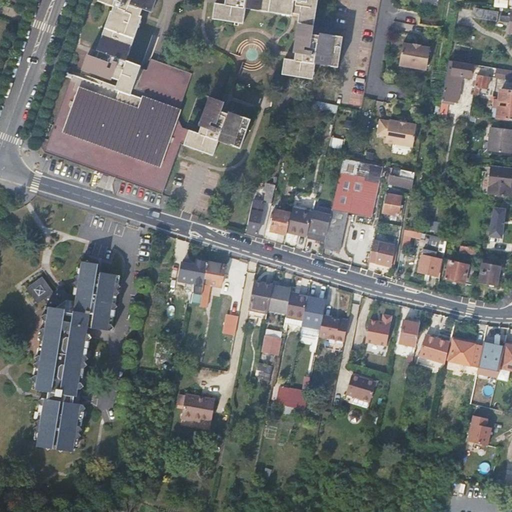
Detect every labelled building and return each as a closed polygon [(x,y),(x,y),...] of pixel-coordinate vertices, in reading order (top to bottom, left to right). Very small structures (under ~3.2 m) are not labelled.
[(98,0),(113,5),(111,10),(110,10),(93,54),(87,52),(81,67),(117,80),(114,89),(70,73),(41,152),(160,194),(179,142),(210,153),(217,137),(221,139),(221,140),(237,146),(249,116),(221,105),(224,98),(207,93),(193,130),(172,123),(192,69),(156,55),(151,67),(124,57),(126,53),(128,53),(144,7),(150,10),(154,0),(98,0)] [(223,0),(222,5),(216,5),(214,20),(244,24),(247,8),(251,9),(251,11),(299,18),(294,55),(287,55),(285,70),(315,75),(318,58),(322,59),(323,60),(340,62),(344,30),(314,26),(318,0),(223,0)] [(500,10),(479,8),(477,17),(498,20),(500,10)] [(511,16),(502,15),(501,21),(511,22),(511,31),(511,16)] [(427,71),(432,49),(422,47),(422,45),(415,44),(414,45),(404,43),(400,65),(427,71)] [(450,60),(443,100),(456,102),(461,75),(473,77),(475,64),(450,60)] [(511,77),(511,69),(499,68),(498,78),(511,80),(511,77)] [(478,75),(474,99),(478,100),(480,87),(489,88),(491,77),(478,75)] [(501,108),(501,118),(511,119),(511,91),(502,90),(501,100),(496,100),(495,108),(501,108)] [(385,142),(412,148),(417,126),(407,124),(400,122),(390,120),(390,121),(380,119),(376,139),(385,141),(385,142)] [(511,130),(493,128),(491,151),(511,152),(511,130)] [(332,138),(331,148),(342,149),(343,139),(332,138)] [(332,210),(348,213),(372,218),(383,168),(343,160),(332,210)] [(511,166),(494,165),(490,194),(511,197),(511,184),(511,166)] [(390,185),(412,190),(415,174),(403,171),(402,177),(392,176),(390,185)] [(263,205),(271,206),(275,186),(266,184),(264,190),(266,191),(263,205)] [(401,199),(387,196),(384,213),(399,216),(401,199)] [(263,205),(254,203),(248,233),(257,234),(263,205)] [(494,207),(490,235),(504,237),(508,209),(494,207)] [(297,232),(308,235),(308,232),(313,213),(292,208),(291,214),(287,232),(296,235),(297,232)] [(325,244),(324,249),(340,252),(348,213),(332,210),(331,217),(325,244)] [(271,232),(286,235),(287,232),(291,214),(276,211),(271,232)] [(313,213),(308,232),(310,233),(309,240),(325,244),(331,217),(313,213)] [(421,239),(421,232),(404,230),(402,244),(411,245),(412,238),(421,239)] [(424,248),(419,272),(438,276),(442,259),(444,259),(448,239),(431,235),(428,249),(424,248)] [(374,241),(369,262),(395,268),(398,247),(374,241)] [(479,254),(480,248),(462,244),(461,251),(479,254)] [(485,262),(483,262),(480,281),(497,284),(501,265),(493,264),(493,260),(486,258),(485,262)] [(202,294),(208,261),(197,259),(195,268),(182,266),(179,279),(196,282),(195,293),(202,294)] [(38,316),(41,321),(42,330),(39,332),(42,336),(38,338),(40,343),(39,357),(35,360),(37,364),(34,366),(36,370),(36,377),(32,379),(35,383),(33,391),(43,393),(42,401),(39,403),(41,406),(39,421),(35,424),(38,428),(35,431),(37,434),(36,442),(37,442),(38,443),(38,448),(46,449),(49,452),(51,450),(60,452),(62,454),(64,452),(74,454),(75,448),(78,448),(79,440),(82,438),(80,434),(83,432),(81,429),(83,413),(84,412),(86,411),(86,410),(83,406),(77,405),(79,389),(82,389),(85,387),(83,384),(85,369),(88,367),(86,363),(89,360),(87,357),(89,341),(92,339),(89,335),(87,335),(88,330),(84,330),(84,327),(107,331),(111,328),(109,324),(111,309),(114,306),(112,303),(113,296),(117,292),(114,289),(118,286),(116,283),(117,274),(94,271),(95,263),(86,262),(85,260),(82,261),(78,261),(77,266),(75,266),(73,275),(70,277),(72,280),(69,283),(71,286),(69,294),(65,293),(59,286),(50,292),(38,276),(22,288),(34,304),(40,299),(41,303),(41,307),(41,310),(41,313),(39,315),(38,316)] [(446,278),(473,284),(477,266),(451,260),(446,278)] [(208,261),(202,294),(202,295),(209,297),(211,284),(222,286),(223,275),(225,264),(208,261)] [(274,284),(255,280),(250,309),(268,314),(269,309),(273,286),(274,284)] [(290,290),(273,286),(269,309),(286,314),(290,292),(290,290)] [(286,314),(302,317),(306,296),(293,294),(294,293),(290,292),(286,314)] [(303,326),(321,330),(324,315),(326,301),(308,297),(303,326)] [(379,320),(371,319),(367,341),(388,345),(392,323),(391,323),(392,315),(384,313),(383,322),(380,322),(379,320)] [(223,334),(235,336),(238,316),(226,314),(223,334)] [(332,316),(324,315),(321,330),(319,336),(345,341),(349,319),(340,318),(332,316)] [(418,337),(420,323),(404,320),(400,343),(416,346),(418,337)] [(267,335),(282,338),(283,331),(268,329),(267,335)] [(419,356),(445,363),(446,359),(449,340),(426,334),(419,356)] [(264,351),(279,353),(282,338),(267,335),(264,351)] [(447,361),(477,367),(478,362),(481,344),(452,338),(447,361)] [(491,346),(487,365),(478,362),(477,367),(476,371),(485,373),(486,370),(498,373),(497,379),(496,380),(507,383),(507,381),(510,370),(511,370),(511,341),(505,340),(503,348),(491,346)] [(491,346),(482,343),(481,344),(478,362),(487,365),(491,346)] [(264,379),(272,380),(274,365),(260,363),(257,377),(264,379)] [(352,374),(346,393),(369,400),(376,382),(352,374)] [(216,399),(187,394),(185,404),(183,419),(194,421),(195,418),(203,419),(214,420),(216,399)] [(288,395),(287,402),(305,407),(307,399),(288,395)] [(287,402),(286,406),(304,411),(305,407),(287,402)] [(485,417),(472,414),(467,440),(487,444),(491,426),(483,425),(485,417)]
